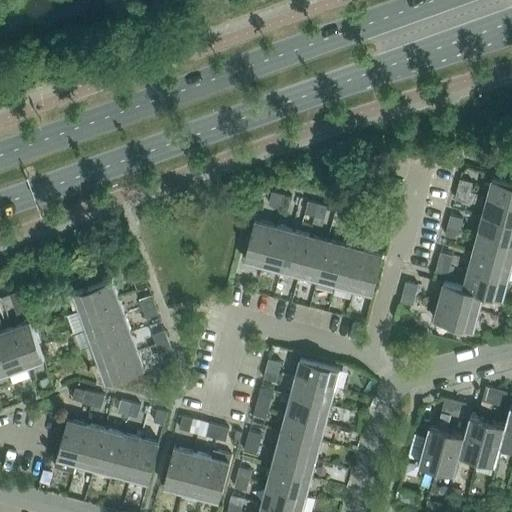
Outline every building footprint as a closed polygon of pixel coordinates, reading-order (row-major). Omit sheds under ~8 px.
[(511,182),(492,177),(487,196),(511,202),(511,182)] [(472,181),(460,178),(457,188),(470,191),(472,181)] [(470,191),(457,188),(454,198),(467,201),(470,191)] [(268,203),(278,205),(281,193),(272,190),(268,203)] [(470,191),(467,201),(481,205),(484,195),(470,191)] [(281,193),(278,205),(288,208),(291,195),(281,193)] [(511,202),(487,196),(482,214),(511,221),(511,202)] [(305,212),(314,215),(318,202),(308,200),(305,212)] [(318,202),(314,215),(324,217),(327,205),(318,202)] [(341,222),(350,224),(354,212),(344,209),(341,222)] [(354,212),(350,224),(360,227),(364,214),(354,212)] [(463,217),(450,214),(447,224),(460,227),(463,217)] [(511,221),(482,214),(477,232),(511,241),(511,221)] [(244,258),(263,263),(273,223),(255,219),(244,258)] [(390,221),(380,219),(377,231),(387,234),(390,221)] [(273,223),(263,263),(281,268),(291,228),(273,223)] [(460,227),(447,224),(445,234),(457,237),(460,227)] [(291,228),(281,268),(299,273),(309,233),(291,228)] [(511,241),(477,232),(472,250),(511,260),(511,241)] [(309,233),(299,273),(317,277),(328,238),(309,233)] [(328,238),(317,277),(335,282),(346,243),(328,238)] [(346,243),(335,282),(353,287),(364,247),(346,243)] [(364,247),(353,287),(372,292),(382,252),(364,247)] [(453,254),(440,250),(438,260),(450,263),(453,254)] [(511,260),(472,250),(468,268),(507,279),(511,260)] [(450,263),(438,260),(435,270),(448,274),(450,263)] [(134,282),(145,277),(146,277),(142,267),(130,272),(134,282)] [(483,292),(502,297),(507,279),(468,268),(463,286),(483,292)] [(74,291),(80,309),(119,296),(112,278),(74,291)] [(418,283),(406,280),(403,290),(416,293),(418,283)] [(463,286),(444,281),(439,299),(478,310),(483,292),(463,286)] [(20,290),(10,293),(14,306),(24,302),(20,290)] [(416,293),(403,290),(400,300),(413,303),(416,293)] [(139,298),(143,307),(155,303),(152,293),(139,298)] [(80,309),(87,327),(125,314),(119,296),(80,309)] [(478,310),(439,299),(434,318),(473,328),(478,310)] [(155,303),(143,307),(146,317),(159,312),(155,303)] [(87,327),(93,345),(131,331),(125,314),(87,327)] [(44,358),(30,320),(12,326),(26,365),(44,358)] [(12,326),(0,330),(0,347),(8,371),(26,365),(12,326)] [(152,333),(155,342),(168,338),(164,328),(152,333)] [(93,345),(99,363),(138,349),(131,331),(93,345)] [(159,352),(171,348),(168,338),(155,342),(159,352)] [(0,347),(0,374),(8,371),(0,347)] [(138,349),(99,363),(106,380),(144,367),(138,349)] [(281,361),(269,358),(269,357),(266,367),(278,371),(281,361)] [(300,357),(295,375),(335,386),(340,367),(300,357)] [(278,371),(266,367),(263,377),(276,380),(278,371)] [(295,375),(291,393),(330,404),(335,386),(295,375)] [(49,376),(40,380),(44,388),(53,385),(49,376)] [(492,403),(496,388),(485,385),(481,400),(492,403)] [(76,386),(72,399),(81,401),(85,389),(76,386)] [(496,388),(492,403),(503,405),(507,391),(496,388)] [(81,401),(91,404),(94,391),(85,389),(81,401)] [(94,391),(91,404),(101,406),(104,394),(94,391)] [(271,397),(259,394),(259,393),(256,403),(269,407),(271,397)] [(291,393),(286,411),(325,422),(330,404),(291,393)] [(444,396),(441,411),(451,413),(451,414),(455,399),(444,396)] [(117,411),(127,413),(130,401),(120,398),(117,411)] [(455,399),(451,414),(462,416),(466,402),(455,399)] [(130,401),(127,413),(137,416),(140,403),(130,401)] [(269,407),(256,403),(253,413),(266,417),(269,407)] [(511,404),(510,404),(505,423),(506,423),(500,443),(501,444),(511,446),(511,404)] [(167,411),(157,408),(153,420),(164,423),(167,411)] [(286,411),(281,429),(320,440),(325,422),(286,411)] [(429,423),(418,463),(437,468),(447,428),(451,413),(441,411),(437,426),(429,423)] [(459,453),(460,453),(477,458),(488,419),(469,414),(464,433),(465,433),(459,453)] [(193,417),(183,415),(179,427),(189,430),(193,417)] [(86,422),(68,417),(57,456),(55,466),(73,471),(76,461),(75,461),(86,422)] [(496,463),(501,444),(500,443),(506,423),(505,423),(488,419),(477,458),(496,463)] [(75,461),(76,461),(94,466),(104,427),(86,422),(75,461)] [(215,437),(218,424),(209,422),(206,434),(206,435),(215,437)] [(216,437),(225,440),(229,427),(218,424),(215,437),(216,437)] [(94,466),(112,471),(122,431),(104,427),(94,466)] [(447,428),(437,468),(455,473),(460,453),(459,453),(465,433),(464,433),(447,428)] [(281,429),(276,447),(316,458),(320,440),(281,429)] [(259,443),(262,433),(250,430),(249,430),(246,439),(259,443)] [(112,471),(130,476),(140,436),(122,431),(112,471)] [(130,476),(148,481),(159,441),(140,436),(130,476)] [(256,453),(259,443),(246,439),(244,449),(256,453)] [(193,450),(174,446),(164,485),(182,490),(193,450)] [(276,447),(271,466),(311,476),(316,458),(276,447)] [(219,499),(229,462),(231,453),(213,448),(212,448),(211,455),(200,495),(219,499)] [(193,450),(182,490),(200,495),(211,455),(193,450)] [(252,469),(240,466),(239,466),(237,476),(249,479),(252,469)] [(271,466),(266,484),(306,494),(311,476),(271,466)] [(249,479),(237,476),(234,485),(246,489),(249,479)] [(266,484),(262,502),(300,511),(301,511),(306,494),(266,484)] [(452,486),(450,493),(460,496),(460,495),(461,489),(452,486)] [(400,500),(399,501),(417,506),(420,493),(403,489),(400,500)] [(240,511),(242,505),(230,502),(227,511),(228,511),(240,511)] [(300,511),(262,502),(258,511),(300,511)]
